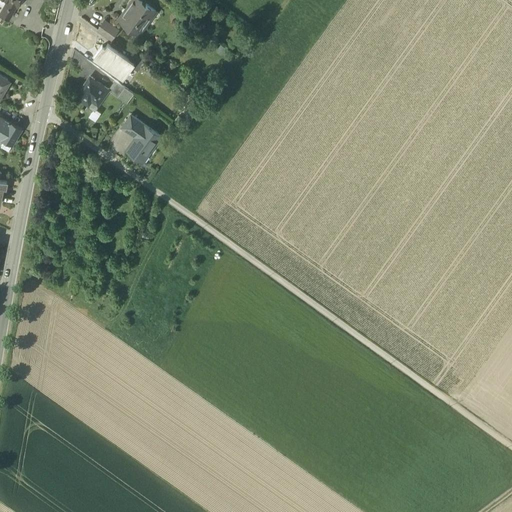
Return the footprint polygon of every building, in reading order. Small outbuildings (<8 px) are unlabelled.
[(6,0),(8,1),(1,14),(8,18),(15,5),(17,6),(20,0),(6,0)] [(140,0),(132,0),(119,19),(139,34),(156,11),(140,0)] [(117,30),(104,21),(98,30),(111,39),(117,30)] [(129,59),(108,44),(105,47),(103,46),(94,58),(123,78),(131,67),(134,63),(129,59)] [(144,63),(133,55),(129,59),(134,63),(131,67),(138,71),(144,63)] [(0,96),(10,81),(0,75),(0,96)] [(108,89),(90,76),(76,95),(85,101),(88,97),(97,104),(108,89)] [(125,87),(115,80),(108,89),(118,96),(125,87)] [(141,122),(130,114),(122,126),(132,134),(141,122)] [(21,128),(1,117),(0,119),(0,126),(5,130),(1,137),(12,143),(21,128)] [(161,136),(141,122),(132,134),(138,138),(129,152),(143,162),(161,136)]
